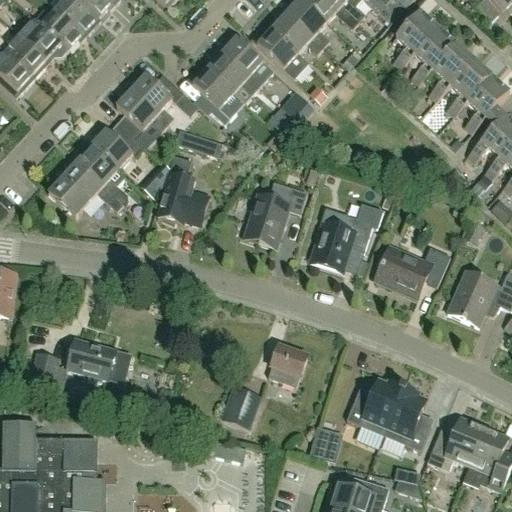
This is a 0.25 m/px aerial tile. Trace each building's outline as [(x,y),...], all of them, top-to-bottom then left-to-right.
[(0,0),(0,10),(9,1),(7,0),(0,0)] [(86,41),(100,26),(97,23),(72,0),(70,0),(64,7),(57,2),(50,9),(57,15),(86,41)] [(105,14),(108,17),(114,11),(101,0),(72,0),(97,23),(105,14)] [(101,0),(114,11),(119,5),(116,2),(118,0),(101,0)] [(180,0),(153,0),(168,13),(180,0)] [(305,0),(301,4),(328,29),(336,20),(352,35),(359,28),(328,0),(305,0)] [(328,0),(359,28),(365,20),(355,11),(364,2),(361,0),(328,0)] [(511,0),(467,0),(464,3),(490,27),(499,17),(505,23),(511,15),(511,0)] [(287,7),(281,14),(324,54),(330,46),(320,37),(328,29),(301,4),(293,13),(287,7)] [(324,54),(281,14),(275,21),(281,27),(273,35),(299,60),(307,51),(317,61),(324,54)] [(69,55),(77,46),(79,48),(86,41),(57,15),(50,22),(43,15),(35,24),(42,31),(69,55)] [(415,59),(439,34),(420,16),(396,42),(407,53),(394,68),(401,75),(415,59)] [(42,31),(35,24),(21,40),(50,67),(54,63),(61,63),(69,55),(42,31)] [(439,34),(415,59),(425,68),(411,83),(419,90),(432,76),(456,49),(439,34)] [(258,38),(252,46),(295,85),(310,69),(299,60),(273,35),(265,44),(258,38)] [(50,67),(21,40),(7,56),(36,83),(50,67)] [(223,48),(216,55),(217,55),(259,94),(266,86),(256,77),(263,68),(237,44),(229,53),(223,48)] [(456,49),(432,76),(443,85),(429,100),(436,107),(450,92),(474,65),(456,49)] [(355,54),(349,62),(355,68),(362,60),(355,54)] [(213,65),(206,73),(234,100),(245,109),(259,94),(217,55),(210,62),(213,65)] [(36,83),(7,56),(0,62),(0,90),(16,105),(36,83)] [(474,65),(450,92),(460,101),(447,116),(454,123),(467,108),(491,81),(474,65)] [(206,73),(197,82),(194,79),(187,86),(216,112),(211,117),(224,129),(229,124),(230,125),(237,118),(226,108),(234,100),(206,73)] [(132,85),(126,92),(169,131),(175,124),(165,114),(172,106),(175,108),(184,99),(163,80),(157,86),(149,78),(138,90),(132,85)] [(491,81),(467,108),(478,117),(464,132),(472,139),(485,124),(496,112),(509,98),(491,81)] [(326,85),(311,101),(319,107),(333,92),(326,85)] [(169,131),(126,92),(119,99),(125,104),(116,113),(125,121),(117,130),(136,146),(152,129),(162,138),(169,131)] [(299,128),(311,117),(299,104),(287,114),(299,128)] [(289,149),(302,134),(279,112),(265,127),(289,149)] [(511,147),(511,126),(496,112),(485,124),(494,132),(467,161),(474,167),(488,153),(498,162),(511,147)] [(423,122),(430,133),(441,126),(434,115),(423,122)] [(100,143),(92,152),(119,176),(133,161),(135,163),(144,153),(136,146),(117,130),(109,139),(101,131),(95,138),(100,143)] [(211,145),(181,136),(176,149),(207,159),(211,145)] [(252,143),(245,151),(256,162),(264,154),(252,143)] [(511,147),(498,162),(485,177),(492,184),(505,169),(511,175),(511,147)] [(72,163),(123,209),(128,204),(127,200),(118,191),(125,182),(119,176),(92,152),(84,161),(78,156),(72,163)] [(123,210),(72,163),(66,170),(72,176),(50,200),(77,224),(99,199),(117,216),(123,210)] [(169,192),(160,223),(184,230),(184,228),(201,232),(209,202),(192,198),(196,185),(187,183),(191,169),(177,164),(168,192),(169,192)] [(161,169),(152,179),(164,190),(169,176),(161,169)] [(485,177),(477,186),(484,193),(492,184),(485,177)] [(511,183),(503,193),(510,200),(511,197),(511,183)] [(467,184),(463,189),(469,194),(474,190),(467,184)] [(250,229),(254,231),(249,245),(276,254),(288,216),(302,220),(308,199),(275,188),(270,204),(259,201),(250,229)] [(229,217),(239,224),(251,207),(240,200),(229,217)] [(386,201),(382,211),(388,214),(392,203),(386,201)] [(362,208),(356,224),(344,220),(340,232),(326,228),(314,266),(342,275),(349,253),(365,258),(373,232),(377,233),(383,216),(362,208)] [(452,220),(465,225),(470,213),(456,208),(452,220)] [(463,244),(475,250),(484,231),(472,225),(463,244)] [(375,286),(392,294),(393,291),(418,302),(425,287),(437,292),(450,261),(430,252),(424,267),(392,252),(385,269),(383,269),(375,286)] [(447,318),(479,332),(486,316),(491,318),(493,313),(499,315),(501,311),(511,316),(511,314),(511,279),(508,278),(502,292),(466,276),(447,318)] [(0,321),(10,323),(15,280),(0,278),(0,321)] [(510,339),(511,336),(511,322),(503,332),(510,339)] [(117,356),(75,345),(67,376),(83,380),(82,382),(101,387),(102,385),(124,391),(132,361),(117,357),(117,356)] [(295,393),(299,382),(300,383),(308,361),(278,351),(271,372),(272,373),(268,383),(295,393)] [(30,390),(52,395),(60,363),(37,358),(30,390)] [(356,406),(346,430),(382,444),(402,397),(387,391),(386,393),(377,389),(369,410),(356,406)] [(250,435),(261,401),(232,391),(220,426),(250,435)] [(402,397),(382,444),(420,459),(430,435),(417,429),(425,409),(416,405),(417,403),(402,397)] [(469,472),(484,435),(460,424),(450,449),(437,443),(427,468),(448,477),(453,465),(469,472)] [(105,511),(105,486),(96,486),(97,446),(36,445),(36,429),(4,429),(3,475),(0,474),(0,511),(105,511)] [(316,432),(309,461),(336,468),(343,439),(316,432)] [(508,445),(484,435),(469,472),(484,478),(479,489),(501,499),(511,473),(511,457),(504,454),(508,445)] [(242,466),(245,453),(210,446),(207,459),(242,466)] [(333,488),(326,511),(327,511),(382,511),(388,493),(366,486),(362,497),(333,488)] [(412,489),(409,500),(421,504),(416,490),(412,489)]
